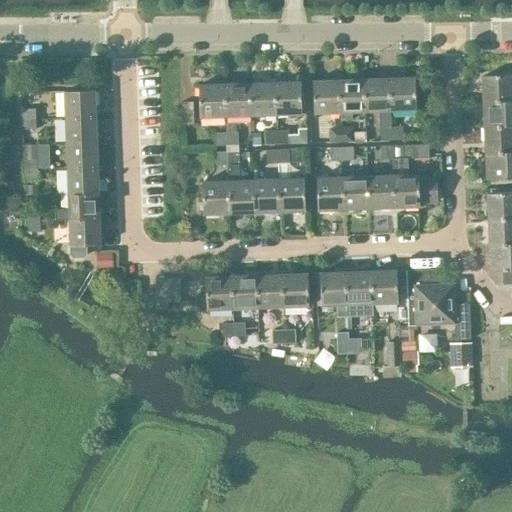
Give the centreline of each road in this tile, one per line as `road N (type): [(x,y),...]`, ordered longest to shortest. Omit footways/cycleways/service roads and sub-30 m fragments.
road 1 (residential): [(124,36),(134,254),(452,241)]
road 2 (tertiary): [(124,36),(450,33)]
road 3 (residential): [(452,241),(450,33)]
road 4 (tertiary): [(0,36),(124,36)]
